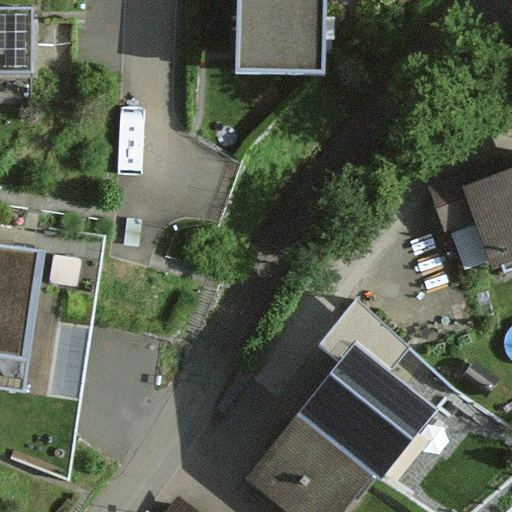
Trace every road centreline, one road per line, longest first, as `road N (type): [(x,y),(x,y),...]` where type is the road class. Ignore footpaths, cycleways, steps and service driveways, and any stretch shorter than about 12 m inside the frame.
road 1 (residential): [(508,0),(429,51),(336,164),(111,511)]
road 2 (residential): [(146,0),(152,257)]
